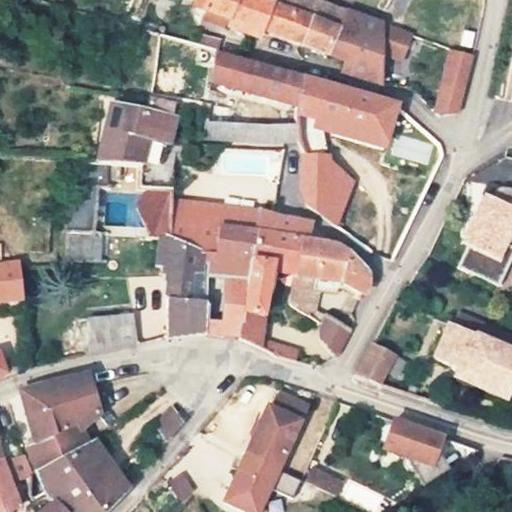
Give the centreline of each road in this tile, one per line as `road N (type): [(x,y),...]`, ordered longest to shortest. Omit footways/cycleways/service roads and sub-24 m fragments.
road 1 (residential): [(511,436),(190,355),(94,356),(0,386)]
road 2 (unknown): [(447,186),(445,146),(399,77)]
